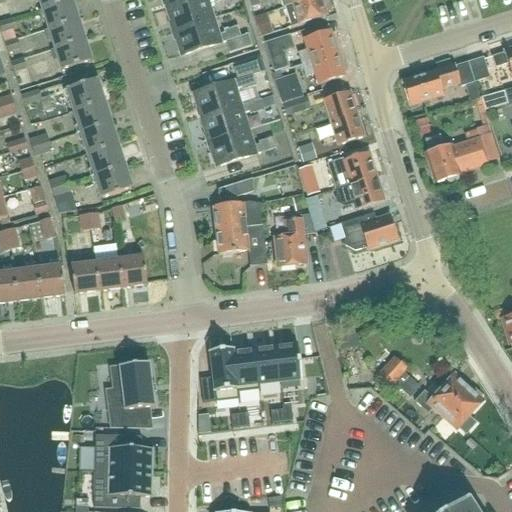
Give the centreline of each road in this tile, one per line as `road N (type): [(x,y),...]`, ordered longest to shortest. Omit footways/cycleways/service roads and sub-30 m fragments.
road 1 (residential): [(195,320),(178,222),(113,0)]
road 2 (residential): [(195,320),(422,278)]
road 3 (residential): [(0,345),(174,322)]
road 4 (residential): [(420,216),(370,64)]
road 5 (residential): [(511,409),(466,325),(422,278)]
road 6 (residential): [(174,322),(176,474)]
road 7 (residential): [(370,64),(511,20)]
